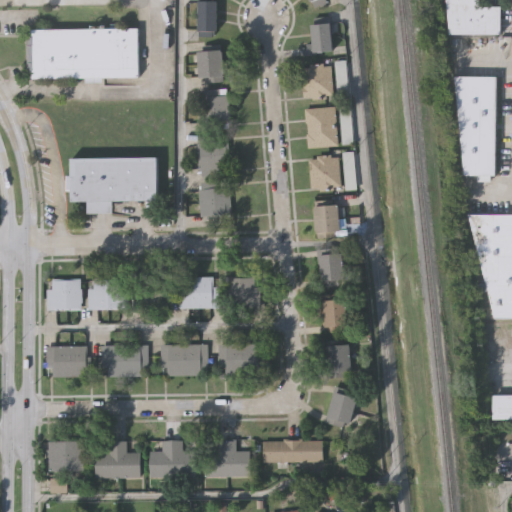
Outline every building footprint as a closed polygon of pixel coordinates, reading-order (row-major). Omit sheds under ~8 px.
[(310,0),(315,10),(332,2),(331,0),(310,0)] [(480,0),(480,4),(501,4),(500,32),(452,31),(448,0),(480,0)] [(199,31),(199,2),(216,2),(216,31),(199,31)] [(333,52),(316,54),(316,56),(303,57),(302,48),(306,47),(306,44),(314,43),(311,19),(329,17),(333,52)] [(138,75),(104,75),(103,80),(86,80),(86,77),(34,76),(34,67),(28,67),(28,35),(33,35),(34,25),(138,26),(138,75)] [(198,76),(197,50),(222,49),(222,82),(205,82),(205,76),(198,76)] [(345,60),(348,98),(337,99),(334,61),(345,60)] [(304,95),(302,67),(311,67),(311,63),(323,62),(323,65),(331,64),(334,93),(326,94),(326,97),(313,99),(313,95),(304,95)] [(465,173),(456,74),(497,75),(496,173),(465,173)] [(205,129),(205,122),(201,123),(199,97),(203,97),(202,90),(221,89),(221,94),(230,93),(232,122),(224,122),(224,127),(205,129)] [(350,105),(353,142),(343,143),(339,106),(350,105)] [(338,145),(308,147),(307,134),(308,134),(307,122),(306,122),(304,108),(335,106),(338,145)] [(228,138),(230,168),(222,168),(223,174),(203,175),(203,169),(199,169),(198,142),(200,142),(200,135),(219,134),(220,139),(228,138)] [(352,151),(356,189),(346,190),(342,152),(352,151)] [(341,186),(334,186),(334,189),(321,190),(321,187),(311,188),(309,159),(317,158),(317,155),(331,154),(331,157),(339,157),(341,186)] [(156,156),(157,199),(112,199),(112,211),(88,211),(88,199),(71,199),(71,188),(67,188),(67,174),(71,174),(71,157),(156,156)] [(229,188),(230,214),(222,214),(222,219),(208,219),(208,217),(199,217),(199,190),(201,190),(201,182),(220,182),(220,188),(229,188)] [(314,230),(313,204),(337,203),(337,206),(342,206),(342,212),(337,213),(337,222),(344,221),(344,229),(335,229),(335,236),(317,236),(317,230),(314,230)] [(469,212),(511,212),(511,315),(496,315),(469,212)] [(321,287),(318,250),(334,249),(334,255),(339,254),(341,282),(336,282),(336,286),(321,287)] [(229,305),(229,276),(256,275),(256,284),(262,284),(262,304),(229,305)] [(179,308),(179,277),(212,277),(213,287),(218,287),(219,307),(179,308)] [(134,309),(133,287),(139,287),(139,278),(168,278),(168,287),(174,287),(174,308),(134,309)] [(47,310),(47,290),(52,290),(52,279),(80,279),(81,309),(47,310)] [(89,309),(89,289),(94,289),(94,279),(122,279),(122,289),(127,289),(127,308),(89,309)] [(325,332),(323,300),(345,298),(347,325),(342,325),(342,330),(325,332)] [(220,342),(267,342),(268,363),(259,363),(259,372),(226,373),(226,365),(220,364),(220,342)] [(162,344),(208,344),(208,367),(200,368),(200,373),(168,374),(168,366),(162,367),(162,344)] [(47,346),(88,345),(88,356),(92,356),(93,374),(88,374),(88,375),(54,376),(54,371),(47,371),(47,346)] [(101,345),(149,345),(149,367),(143,367),(143,376),(108,376),(108,367),(101,367),(101,345)] [(329,378),(326,346),(349,345),(351,370),(343,371),(344,377),(329,378)] [(348,428),(341,426),(339,431),(322,426),(332,391),(356,398),(348,428)] [(511,417),(494,417),(494,393),(511,393),(511,417)] [(265,460),(264,439),(284,439),(284,436),(303,436),(303,439),(324,438),(324,459),(288,460),(289,466),(278,467),(278,460),(265,460)] [(206,475),(205,449),(219,449),(219,437),(238,437),(238,449),(251,449),(251,474),(206,475)] [(151,476),(151,449),(163,449),(163,438),(184,438),(184,449),(197,448),(197,475),(151,476)] [(85,469),(49,470),(49,460),(47,461),(47,448),(49,448),(49,439),(84,439),(84,447),(87,447),(88,460),(85,460),(85,469)] [(142,450),(142,476),(96,476),(96,451),(109,451),(109,439),(128,439),(128,451),(142,450)]
